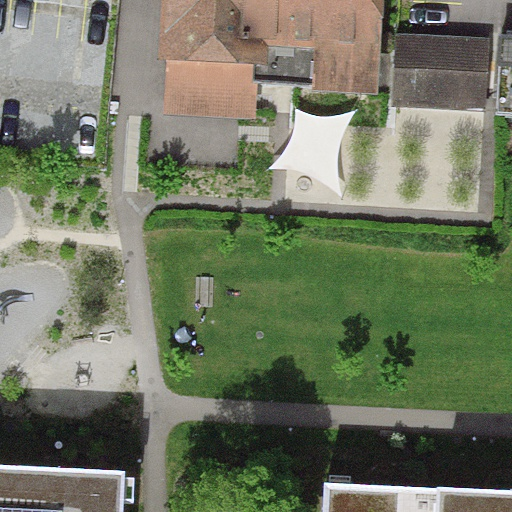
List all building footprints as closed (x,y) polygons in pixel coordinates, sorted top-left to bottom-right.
[(382,0),(160,0),(157,59),(167,59),(164,114),(257,117),(258,82),(312,84),(312,89),(378,93),(382,0)] [(511,32),(499,31),(494,114),(511,114),(511,32)] [(489,38),(396,34),(393,105),(486,109),(489,38)] [(121,511),(123,469),(0,462),(0,511),(121,511)] [(511,511),(511,489),(328,480),(326,511),(511,511)]
